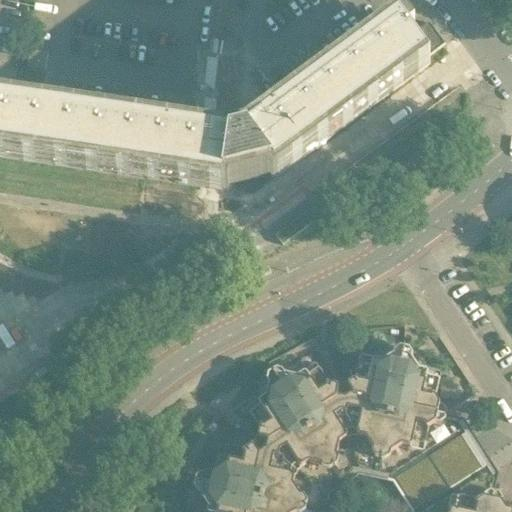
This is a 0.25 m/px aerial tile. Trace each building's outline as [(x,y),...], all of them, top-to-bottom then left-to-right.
[(424,60),(408,38),(395,21),(247,130),(244,131),(242,103),(217,109),(228,135),(226,135),(195,131),(42,108),(34,164),(240,195),(241,190),(259,185),(262,189),(428,66),(424,60)] [(428,24),(408,38),(424,60),(444,46),(428,24)] [(0,158),(34,164),(42,108),(0,101),(0,158)] [(352,396),(344,400),(347,414),(345,421),(350,428),(357,430),(355,436),(357,439),(366,440),(372,451),(390,454),(400,448),(409,449),(411,449),(412,444),(422,446),(424,445),(427,429),(435,424),(437,414),(439,407),(434,399),(437,384),(436,382),(427,380),(427,376),(426,373),(418,371),(411,360),(393,357),(383,363),(374,361),(372,363),(371,367),(361,365),(359,366),(356,381),(348,386),(347,388),(352,396)] [(261,441),(260,447),(274,457),(284,459),(289,466),(295,463),(298,468),(301,468),(308,464),(320,467),(335,457),(339,444),(345,440),(346,437),(343,432),(350,428),(345,421),(347,414),(344,400),(336,398),(338,390),(336,388),(327,386),(319,374),(317,373),(308,378),(306,374),(303,374),(296,378),(284,375),(268,385),(266,398),(258,402),(258,405),(260,409),(252,414),(252,416),(260,429),(258,438),(259,441),(261,441)] [(483,499),(493,501),(499,474),(482,447),(465,420),(437,414),(435,424),(427,429),(424,445),(422,446),(412,444),(411,449),(409,449),(400,448),(390,454),(372,451),(366,440),(357,439),(355,436),(357,430),(350,428),(343,432),(346,437),(345,440),(339,444),(335,457),(320,467),(308,464),(301,468),(298,468),(295,463),(289,466),(287,474),(292,476),(294,478),(292,487),(299,497),(295,511),(448,511),(449,511),(452,511),(456,511),(458,502),(460,501),(474,504),(483,499)] [(295,511),(299,497),(292,487),(294,478),(292,476),(287,474),(289,466),(284,459),(274,457),(260,447),(255,450),(254,449),(251,448),(243,453),(227,451),(226,452),(224,460),(220,460),(218,462),(216,469),(205,476),(201,494),(208,505),(206,511),(295,511)] [(511,511),(506,511),(501,503),(493,501),(483,499),(474,504),(460,501),(458,502),(456,511),(452,511),(449,511),(448,511),(511,511)]
